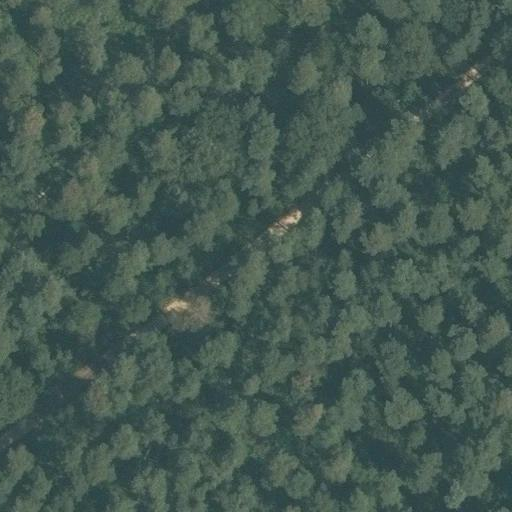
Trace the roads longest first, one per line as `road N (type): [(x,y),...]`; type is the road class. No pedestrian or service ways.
road 1 (track): [(511,59),(0,459)]
road 2 (unknown): [(0,341),(49,233),(171,123),(232,0)]
road 3 (track): [(139,350),(0,235)]
